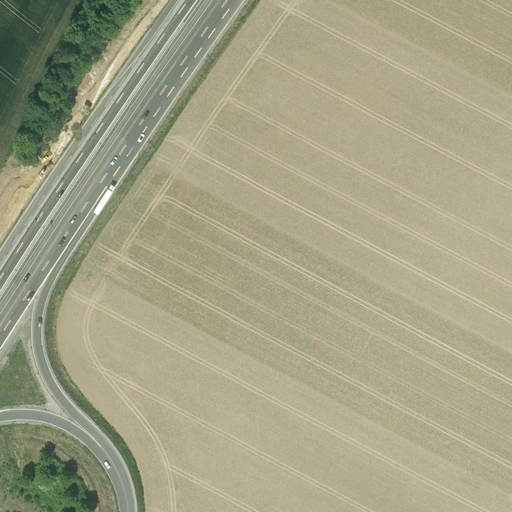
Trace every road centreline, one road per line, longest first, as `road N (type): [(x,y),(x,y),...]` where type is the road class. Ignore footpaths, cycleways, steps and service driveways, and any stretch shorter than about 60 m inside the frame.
road 1 (motorway): [(187,0),(0,278)]
road 2 (motorway): [(102,448),(47,382),(31,341),(31,301),(79,201)]
road 3 (motorway): [(79,201),(220,0)]
road 4 (motorway): [(0,324),(79,201)]
